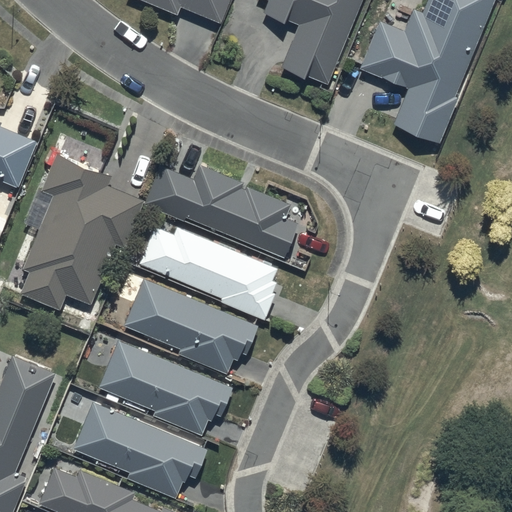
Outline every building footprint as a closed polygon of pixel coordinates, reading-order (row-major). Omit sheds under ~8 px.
[(143,0),(176,13),(178,6),(221,23),(230,0),(143,0)] [(265,0),(266,0),(261,12),(296,26),(279,67),(303,77),(305,74),(326,83),(360,0),(265,0)] [(425,0),(420,11),(413,8),(403,31),(378,20),(357,69),(407,90),(392,125),(437,144),(456,98),(453,97),(493,0),(425,0)] [(0,180),(17,188),(36,141),(0,126),(0,180)] [(111,176),(56,153),(25,224),(39,230),(23,268),(30,271),(20,294),(57,310),(64,294),(89,305),(114,245),(120,248),(141,199),(107,185),(111,176)] [(192,179),(159,166),(144,203),(280,258),(294,223),(280,217),(287,200),(198,164),(192,179)] [(275,267),(174,226),(171,233),(152,225),(137,263),(222,298),(220,302),(262,319),(273,293),(271,292),(275,281),(270,279),(275,267)] [(257,326),(143,279),(124,325),(179,348),(177,352),(226,371),(232,357),(237,359),(240,353),(245,355),(257,326)] [(231,387),(117,340),(98,387),(155,410),(153,416),(201,435),(207,420),(210,421),(213,414),(219,416),(231,387)] [(0,511),(10,511),(25,480),(11,474),(54,373),(12,355),(0,382),(0,511)] [(205,449),(92,401),(73,447),(129,471),(127,477),(173,496),(180,479),(185,482),(188,474),(194,476),(205,449)] [(176,511),(162,506),(159,511),(158,511),(130,500),(134,491),(80,469),(77,475),(53,465),(38,501),(62,511),(176,511)]
